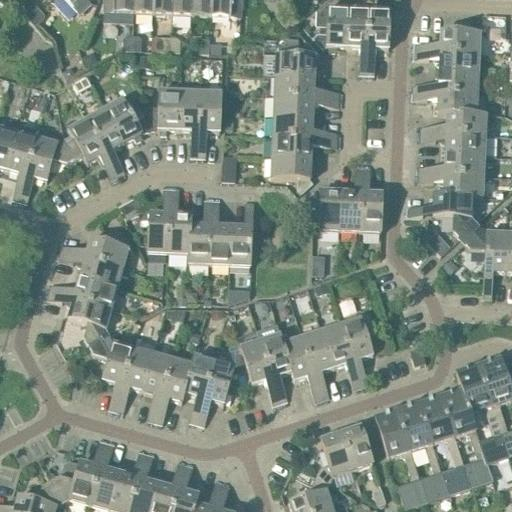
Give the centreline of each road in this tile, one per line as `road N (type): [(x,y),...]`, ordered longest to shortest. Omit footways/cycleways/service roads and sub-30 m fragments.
road 1 (residential): [(245,452),(436,383),(446,363)]
road 2 (residential): [(57,413),(16,342),(47,233)]
road 3 (residential): [(57,413),(203,454),(245,452)]
road 4 (residential): [(211,176),(160,174),(47,233)]
road 5 (residential): [(438,314),(393,262),(393,161)]
road 6 (residential): [(393,161),(345,159),(348,87),(396,89)]
